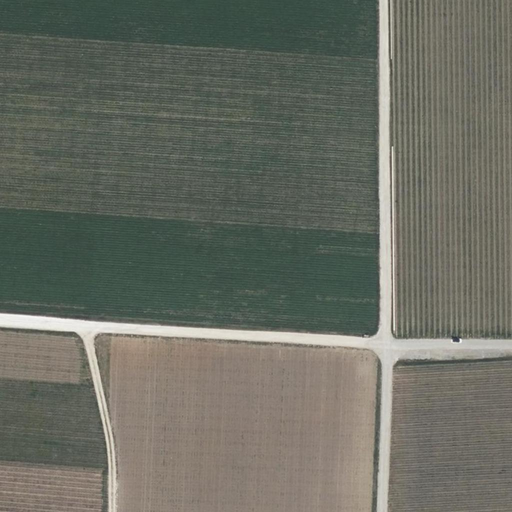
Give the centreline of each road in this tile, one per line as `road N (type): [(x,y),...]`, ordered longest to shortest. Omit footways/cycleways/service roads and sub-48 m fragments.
road 1 (track): [(381,0),(381,511)]
road 2 (unclassified): [(86,327),(511,347)]
road 3 (track): [(86,327),(110,438),(110,511)]
